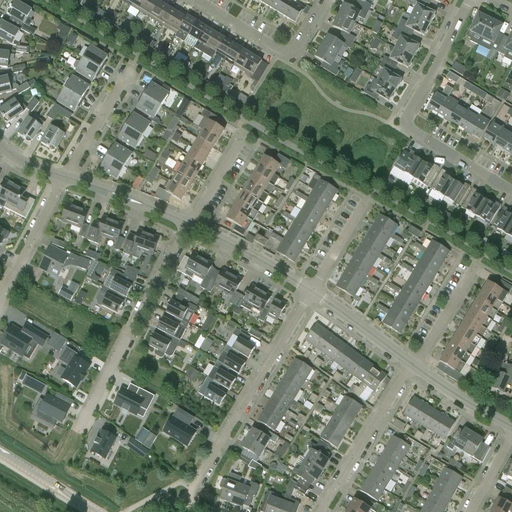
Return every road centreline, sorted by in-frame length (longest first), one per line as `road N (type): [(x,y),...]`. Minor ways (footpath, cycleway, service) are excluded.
road 1 (residential): [(511,195),(407,123),(470,0)]
road 2 (residential): [(209,511),(193,489),(310,292)]
road 3 (residential): [(78,432),(185,223)]
road 4 (residential): [(322,511),(410,363)]
road 5 (residential): [(325,0),(283,53),(195,0)]
road 6 (residential): [(310,292),(185,223)]
road 7 (residential): [(0,303),(62,176)]
road 8 (residential): [(185,223),(62,176)]
road 9 (residential): [(62,176),(126,71)]
road 10 (residential): [(410,363),(310,292)]
